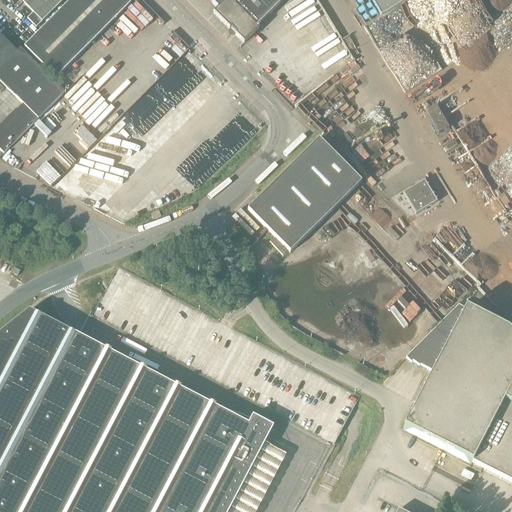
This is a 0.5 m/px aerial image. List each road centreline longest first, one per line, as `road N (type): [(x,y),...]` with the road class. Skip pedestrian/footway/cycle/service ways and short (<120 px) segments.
road 1 (unclassified): [(347,511),(386,438),(387,406),(274,330),(236,276),(208,214)]
road 2 (tertiary): [(208,214),(265,156),(274,120),(155,0)]
road 3 (unclassified): [(458,218),(442,167),(339,0)]
road 4 (unclassified): [(107,255),(87,221),(0,177)]
road 5 (unknown): [(403,102),(511,30)]
road 6 (tertiary): [(0,315),(45,282),(107,255)]
